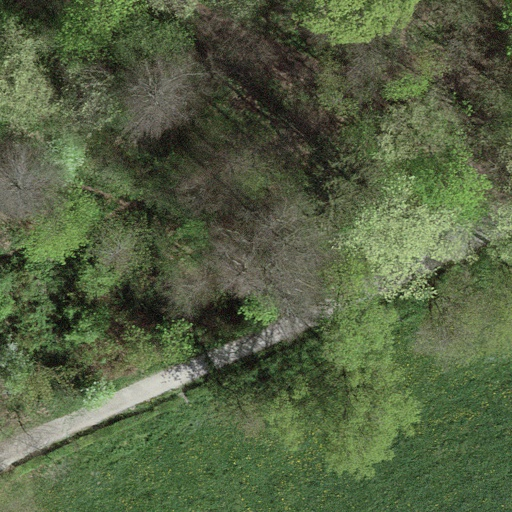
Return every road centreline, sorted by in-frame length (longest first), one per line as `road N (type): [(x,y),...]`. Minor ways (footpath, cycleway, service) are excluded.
road 1 (track): [(0,470),(445,262)]
road 2 (track): [(181,0),(260,51),(335,79),(391,83),(490,58)]
road 3 (track): [(445,262),(506,0)]
